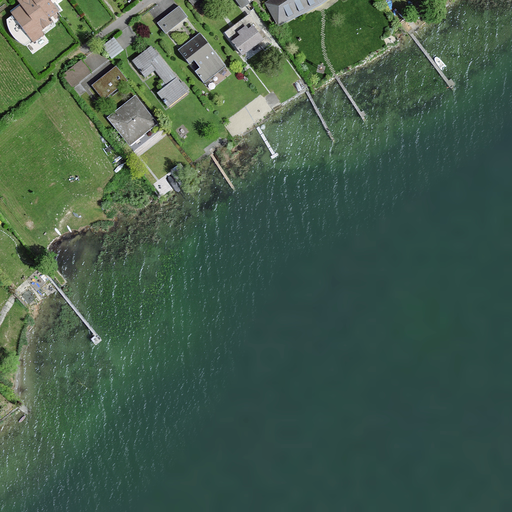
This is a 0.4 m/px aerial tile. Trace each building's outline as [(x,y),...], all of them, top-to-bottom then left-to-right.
[(47,24),(43,19),(29,0),(12,0),(17,6),(36,32),(47,24)] [(53,12),(46,2),(44,0),(29,0),(43,19),(53,12)] [(233,0),(240,9),(251,0),(233,0)] [(266,0),(262,3),(276,24),(318,8),(327,0),(266,0)] [(39,36),(36,32),(17,6),(8,12),(30,43),(39,36)] [(176,6),(154,22),(163,34),(185,17),(176,6)] [(262,41),(248,22),(226,39),(241,58),(262,41)] [(197,33),(175,51),(203,86),(225,68),(197,33)] [(103,43),(112,55),(124,47),(114,34),(103,43)] [(188,90),(149,44),(129,60),(144,78),(151,72),(163,86),(155,93),(167,108),(188,90)] [(82,56),(64,71),(74,83),(93,69),(82,56)] [(124,80),(114,66),(88,85),(99,99),(124,80)] [(156,123),(135,95),(106,117),(128,145),(156,123)]
